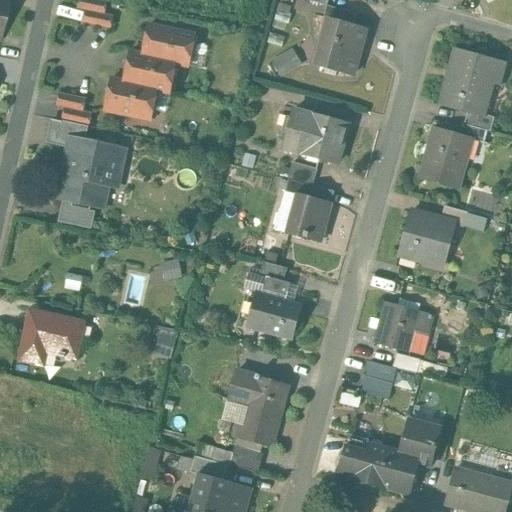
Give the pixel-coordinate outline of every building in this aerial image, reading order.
[(98,0),(79,0),(77,9),(85,11),(83,24),(109,29),(112,16),(104,14),(106,1),(98,0)] [(323,17),(329,19),(353,25),(356,14),(327,6),(323,17)] [(315,65),(333,70),(352,75),(364,29),(327,19),(315,65)] [(188,66),(189,64),(195,36),(149,26),(148,26),(142,55),(142,56),(143,56),(188,66)] [(480,116),(484,101),(484,100),(489,82),(499,84),(505,64),(456,50),(440,104),(441,105),(480,116)] [(293,51),(274,58),(280,73),(298,67),(293,51)] [(129,52),(127,64),(127,65),(123,82),(156,89),(157,89),(157,90),(169,92),(175,63),(142,56),(141,55),(129,52)] [(150,119),(152,112),(152,111),(156,89),(110,79),(104,109),(150,119)] [(84,98),(77,97),(59,93),(57,106),(64,108),(62,121),(87,126),(88,126),(90,113),(82,111),(84,98)] [(490,131),(492,124),(494,117),(481,114),(480,116),(468,113),(464,124),(490,131)] [(311,114),(310,116),(300,154),(336,164),(347,124),(346,124),(311,114)] [(87,127),(61,121),(52,119),(47,144),(69,148),(70,148),(72,137),(85,139),(87,127)] [(472,139),(472,140),(483,143),(487,130),(464,124),(461,136),(472,139)] [(472,139),(450,133),(434,129),(420,178),(457,189),(472,139)] [(72,137),(70,145),(70,146),(70,149),(66,148),(55,199),(79,205),(81,197),(97,200),(100,185),(112,187),(116,168),(121,168),(125,148),(73,137),(72,137)] [(288,180),(298,182),(299,182),(311,186),(316,170),(293,163),(288,180)] [(311,186),(295,182),(288,180),(285,192),(294,195),(294,194),(295,194),(308,198),(311,186)] [(329,204),(308,198),(307,198),(294,194),(294,196),(296,197),(293,208),(295,209),(288,233),(318,242),(329,204)] [(463,228),(463,227),(464,226),(467,213),(445,207),(441,220),(441,221),(454,224),(454,225),(463,228)] [(410,213),(405,232),(399,255),(443,266),(454,224),(410,213)] [(161,261),(164,279),(182,277),(179,258),(161,261)] [(287,268),(279,266),(263,262),(259,276),(265,278),(266,277),(283,281),(287,268)] [(292,341),(300,309),(301,308),(301,304),(285,300),(290,284),(266,277),(262,294),(254,292),(245,328),(292,341)] [(385,303),(382,314),(374,343),(410,353),(421,313),(385,303)] [(44,351),(75,357),(83,322),(29,310),(18,359),(18,360),(41,365),(44,351)] [(154,354),(172,357),(177,329),(159,325),(154,354)] [(388,399),(395,371),(396,371),(396,369),(369,362),(361,392),(388,399)] [(287,386),(266,381),(266,380),(262,379),(262,377),(259,376),(256,375),(255,377),(235,372),(228,400),(246,405),(237,438),(270,446),(287,386)] [(430,466),(436,444),(436,443),(440,428),(408,420),(399,453),(348,439),(344,456),(338,475),(392,490),(409,494),(418,464),(430,466)] [(229,466),(254,473),(259,453),(234,446),(229,466)] [(156,467),(159,449),(149,448),(146,466),(156,467)] [(198,475),(198,474),(225,481),(229,466),(195,456),(190,473),(198,475)] [(455,470),(452,478),(445,504),(472,511),(474,511),(475,511),(478,511),(504,511),(511,485),(511,483),(487,477),(487,478),(486,479),(455,470)] [(187,511),(245,511),(252,488),(225,481),(198,474),(198,475),(187,511)]
